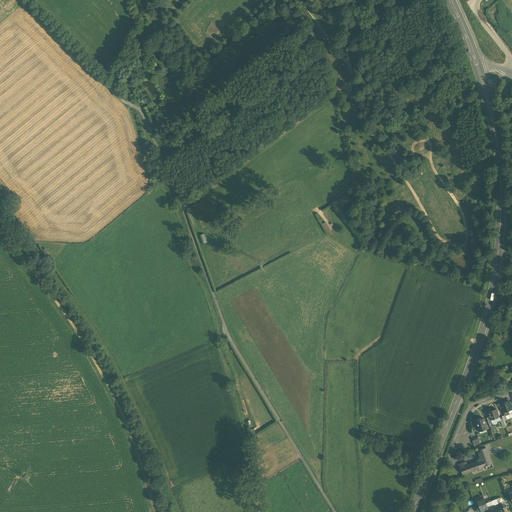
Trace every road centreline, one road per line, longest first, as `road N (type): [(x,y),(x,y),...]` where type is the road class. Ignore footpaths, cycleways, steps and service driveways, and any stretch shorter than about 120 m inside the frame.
road 1 (track): [(126,103),(147,123),(233,342),(336,511)]
road 2 (primary): [(411,511),(469,368),(496,271),(500,163),(484,79)]
road 3 (track): [(0,198),(115,364),(181,511)]
